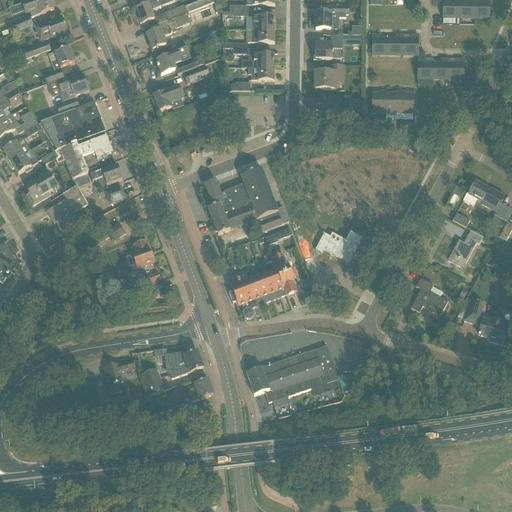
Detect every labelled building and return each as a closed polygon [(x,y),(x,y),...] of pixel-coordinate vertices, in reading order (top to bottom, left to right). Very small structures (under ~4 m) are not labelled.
[(36,0),(35,0),(22,5),(25,14),(29,13),(30,15),(31,19),(41,16),(44,15),(54,11),(49,0),(44,0),(40,2),(37,3),(36,0)] [(138,19),(140,26),(142,25),(142,26),(154,22),(150,12),(160,9),(175,3),(174,0),(149,0),(146,1),(148,7),(137,11),(140,18),(138,19)] [(164,15),(167,23),(188,15),(212,6),(212,5),(215,4),(215,5),(221,3),(221,1),(219,2),(218,0),(205,0),(183,9),(183,8),(164,15)] [(443,0),(443,19),(458,19),(459,4),(450,4),(450,0),(443,0)] [(458,19),(473,20),(473,4),(474,4),(473,0),(466,0),(466,4),(459,4),(458,19)] [(473,20),(489,20),(488,0),(481,0),(482,4),(474,4),(473,4),(473,20)] [(153,35),(147,37),(151,47),(149,47),(152,54),(158,52),(158,50),(166,47),(163,38),(177,33),(176,30),(189,25),(190,25),(191,26),(217,17),(216,15),(222,14),(221,1),(221,3),(215,5),(215,14),(212,6),(188,15),(167,23),(160,26),(157,27),(159,32),(153,35)] [(316,15),(315,31),(325,32),(331,32),(335,32),(339,32),(339,20),(346,20),(346,17),(349,17),(349,15),(349,9),(339,9),(339,7),(331,7),(331,8),(321,7),(321,8),(322,8),(322,15),(316,15)] [(8,29),(11,35),(33,26),(30,19),(8,29)] [(246,32),(274,32),(274,20),(252,20),(247,20),(246,32)] [(34,28),(40,43),(51,39),(52,40),(67,34),(62,21),(48,26),(46,23),(34,28)] [(353,29),(352,34),(355,37),(359,36),(360,32),(358,28),(353,29)] [(208,36),(214,51),(223,47),(222,32),(208,36)] [(246,45),(248,45),(252,45),(274,45),(274,32),(246,32),(246,45)] [(372,57),(388,57),(388,41),(380,41),(380,37),(373,37),(372,57)] [(388,57),(403,57),(403,41),(403,37),(396,37),(396,41),(388,41),(388,57)] [(403,57),(418,57),(418,37),(411,37),(411,41),(403,41),(403,57)] [(315,61),(332,62),(332,61),(342,61),(342,60),(343,61),(343,51),(342,50),(342,39),(331,38),(330,46),(315,45),(315,61)] [(27,61),(29,64),(33,62),(31,59),(50,52),(48,45),(43,46),(24,54),(27,61)] [(156,63),(161,77),(176,72),(177,72),(175,68),(174,65),(181,63),(180,58),(188,55),(184,46),(180,48),(168,52),(171,58),(156,63)] [(55,56),(49,58),(52,64),(57,62),(61,71),(66,69),(70,67),(75,65),(69,50),(59,53),(55,55),(55,56)] [(193,61),(175,68),(177,72),(176,72),(177,76),(205,66),(201,57),(192,60),(193,61)] [(248,71),(274,71),(274,58),(248,57),(248,63),(241,63),(241,70),(248,71)] [(418,81),(433,81),(433,65),(425,65),(425,61),(418,61),(418,81)] [(433,81),(448,81),(448,66),(448,61),(441,61),(441,65),(433,65),(433,81)] [(448,81),(463,81),(463,62),(456,61),(456,66),(448,66),(448,81)] [(315,74),(315,91),(325,91),(336,91),(336,86),(336,81),(344,81),(344,67),(330,67),(330,74),(325,74),(315,74)] [(183,76),(187,87),(210,79),(206,68),(183,76)] [(251,83),(274,83),(274,71),(248,71),(248,77),(251,77),(251,83)] [(55,74),(45,78),(45,79),(47,86),(57,82),(64,80),(61,72),(55,74)] [(2,90),(6,97),(7,98),(18,91),(14,84),(7,74),(3,76),(9,86),(2,90)] [(66,81),(58,83),(62,97),(60,97),(63,104),(68,102),(75,100),(74,98),(79,96),(84,95),(89,93),(84,77),(76,80),(75,77),(66,81)] [(230,88),(224,90),(224,96),(229,95),(233,93),(237,93),(237,85),(230,88)] [(160,95),(151,99),(157,115),(172,109),(170,103),(182,98),(178,87),(165,91),(166,93),(160,95)] [(10,108),(12,111),(25,103),(19,93),(18,91),(7,98),(6,97),(4,99),(10,108)] [(371,115),(386,115),(386,93),(381,92),(381,95),(372,95),(371,115)] [(386,115),(399,116),(400,93),(395,93),(395,95),(386,95),(386,93),(386,115)] [(399,116),(413,116),(414,95),(404,95),(404,93),(400,93),(399,116)] [(314,108),(314,122),(332,122),(332,117),(338,118),(339,110),(339,105),(351,105),(351,98),(339,98),(326,98),(326,108),(324,108),(321,108),(314,108)] [(75,102),(57,109),(60,117),(64,116),(72,113),(79,110),(75,102)] [(0,107),(0,124),(12,117),(5,121),(1,114),(8,110),(5,105),(0,107)] [(57,152),(56,153),(77,145),(96,138),(105,135),(94,105),(53,120),(41,125),(57,152)] [(21,120),(28,131),(38,126),(30,114),(21,120)] [(0,124),(0,140),(20,129),(17,124),(12,117),(0,124)] [(24,134),(28,140),(41,132),(38,126),(28,131),(24,134)] [(65,163),(72,181),(104,168),(113,165),(110,157),(113,156),(113,155),(116,154),(116,152),(112,139),(111,140),(110,138),(107,139),(79,149),(77,145),(56,153),(59,159),(62,164),(65,163)] [(12,148),(3,153),(7,159),(5,160),(8,166),(10,164),(11,165),(25,156),(21,150),(27,147),(23,141),(12,148)] [(352,148),(351,148),(359,169),(360,169),(369,166),(361,145),(352,148)] [(343,152),(342,152),(350,173),(351,173),(359,169),(351,148),(343,152)] [(342,152),(333,155),(341,174),(340,174),(342,179),(342,178),(351,175),(352,175),(351,173),(350,173),(342,152)] [(45,168),(55,161),(59,159),(56,153),(41,162),(45,168)] [(333,155),(324,159),(332,177),(340,174),(341,174),(333,155)] [(29,163),(25,156),(11,165),(9,167),(12,172),(14,171),(18,177),(23,174),(24,177),(31,173),(29,170),(38,165),(34,159),(29,163)] [(396,174),(413,184),(419,174),(409,169),(413,162),(400,156),(396,163),(400,165),(396,174)] [(324,159),(315,162),(323,183),(332,180),(333,179),(332,177),(324,159)] [(315,162),(306,166),(314,187),(315,186),(323,183),(315,162)] [(306,166),(297,169),(301,179),(304,188),(306,192),(316,189),(315,186),(314,187),(306,166)] [(98,182),(101,190),(123,181),(118,168),(102,174),(102,173),(90,178),(93,184),(98,182)] [(208,211),(218,237),(227,233),(258,222),(259,226),(280,218),(277,211),(262,171),(241,179),(243,184),(244,186),(220,195),(209,199),(213,209),(208,211)] [(383,179),(379,186),(392,193),(395,187),(408,194),(413,184),(396,174),(392,172),(387,181),(383,179)] [(34,181),(26,186),(29,192),(28,193),(31,198),(28,200),(33,208),(42,203),(50,198),(48,195),(52,193),(50,190),(56,186),(48,173),(42,177),(44,180),(38,183),(37,180),(34,181)] [(205,187),(209,199),(220,195),(216,183),(205,187)] [(481,206),(496,214),(504,198),(476,183),(468,197),(483,204),(481,206)] [(66,194),(77,213),(88,207),(77,188),(66,194)] [(106,194),(110,206),(125,201),(120,188),(106,194)] [(375,188),(370,199),(376,202),(370,211),(392,223),(398,213),(396,212),(386,207),(391,197),(375,188)] [(461,200),(464,193),(456,189),(452,196),(461,200)] [(54,221),(62,234),(81,223),(76,214),(68,201),(46,213),(52,222),(54,221)] [(259,226),(262,235),(283,227),(283,226),(289,224),(283,209),(277,211),(280,218),(259,226)] [(363,219),(359,226),(372,233),(375,227),(387,233),(392,223),(370,211),(366,220),(363,219)] [(452,223),(466,230),(470,222),(457,215),(452,223)] [(492,225),(504,229),(506,222),(494,219),(492,225)] [(499,239),(506,243),(511,231),(511,225),(507,224),(499,239)] [(108,234),(114,243),(125,236),(119,226),(108,234)] [(289,229),(265,239),(268,248),(278,244),(278,242),(292,237),(289,229)] [(459,242),(448,262),(457,267),(460,262),(466,265),(476,245),(479,247),(483,239),(480,238),(471,233),(465,243),(466,243),(465,246),(464,245),(459,242)] [(323,252),(349,265),(362,240),(350,234),(345,245),(346,245),(345,248),(339,245),(339,246),(329,242),(331,239),(323,236),(315,252),(322,255),(323,252)] [(94,243),(97,247),(109,239),(107,235),(94,243)] [(135,266),(138,271),(154,264),(146,242),(134,247),(137,255),(126,259),(130,268),(135,266)] [(0,283),(3,285),(16,264),(5,246),(1,248),(0,246),(0,283)] [(245,321),(250,322),(254,317),(252,311),(297,294),(292,282),(296,281),(296,279),(294,272),(292,272),(288,273),(282,258),(272,262),(273,265),(244,276),(243,275),(228,280),(233,293),(229,295),(233,305),(237,304),(239,308),(242,307),(244,313),(243,315),(245,321)] [(149,278),(151,285),(161,282),(158,275),(149,278)] [(423,309),(441,318),(448,303),(431,294),(434,288),(420,281),(416,289),(421,292),(411,311),(419,315),(423,309)] [(453,306),(460,309),(463,304),(462,304),(468,292),(463,290),(458,301),(457,300),(453,306)] [(305,300),(305,307),(312,307),(312,306),(349,304),(349,298),(305,300)] [(482,306),(470,302),(464,323),(476,327),(482,306)] [(503,347),(508,330),(502,328),(504,324),(492,320),(490,324),(483,322),(478,337),(488,340),(487,343),(503,347)] [(249,374),(246,375),(254,398),(265,395),(269,406),(272,405),(278,403),(279,407),(288,404),(287,400),(310,392),(312,396),(340,387),(337,379),(327,348),(249,374)] [(169,374),(172,382),(203,370),(197,353),(185,357),(185,354),(166,357),(169,374)] [(110,394),(113,396),(123,393),(120,385),(124,384),(121,375),(124,375),(137,372),(134,365),(119,368),(119,366),(104,370),(110,394)] [(144,389),(148,399),(164,393),(156,371),(140,377),(145,389),(144,389)] [(188,397),(192,404),(199,402),(200,402),(213,397),(207,382),(194,387),(186,390),(188,397)] [(128,401),(115,404),(118,419),(131,416),(128,401)] [(177,423),(203,424),(203,411),(178,411),(177,423)]
